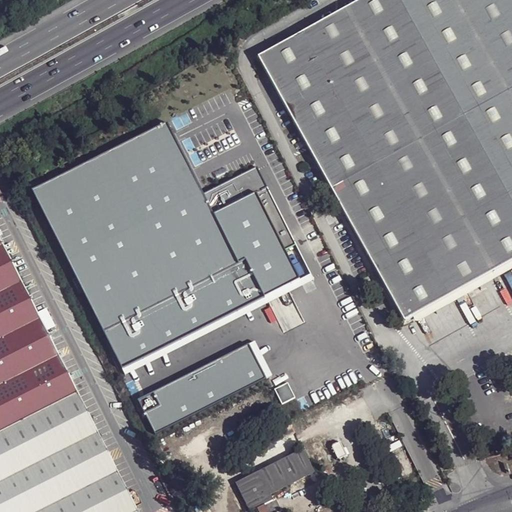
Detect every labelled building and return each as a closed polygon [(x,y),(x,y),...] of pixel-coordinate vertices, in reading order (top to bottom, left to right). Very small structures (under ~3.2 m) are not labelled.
[(511,0),(363,0),(259,58),(406,322),(414,318),(511,263),(511,0)] [(172,126),(35,197),(125,378),(315,286),(272,191),(217,218),(172,126)] [(0,433),(78,394),(0,238),(0,433)] [(511,263),(414,318),(417,323),(511,270),(511,263)] [(254,346),(140,402),(157,437),(271,381),(254,346)] [(137,511),(78,394),(0,433),(0,511),(137,511)] [(304,450),(237,484),(251,511),(253,511),(258,509),(266,505),(274,501),(272,496),(316,473),(304,450)] [(275,501),(281,511),(285,510),(279,499),(275,501)] [(274,501),(266,505),(269,511),(281,511),(275,501),(274,501)]
